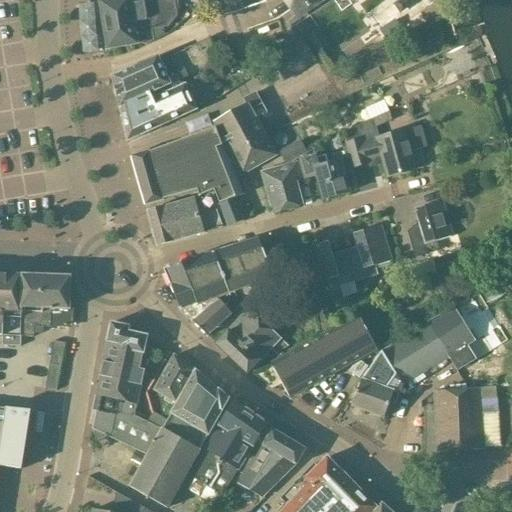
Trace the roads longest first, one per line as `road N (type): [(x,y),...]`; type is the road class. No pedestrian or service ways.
road 1 (residential): [(420,511),(377,469),(248,391),(115,269)]
road 2 (residential): [(46,0),(57,115),(115,269)]
road 3 (residential): [(115,269),(376,196)]
road 4 (residential): [(76,407),(89,325),(115,269)]
